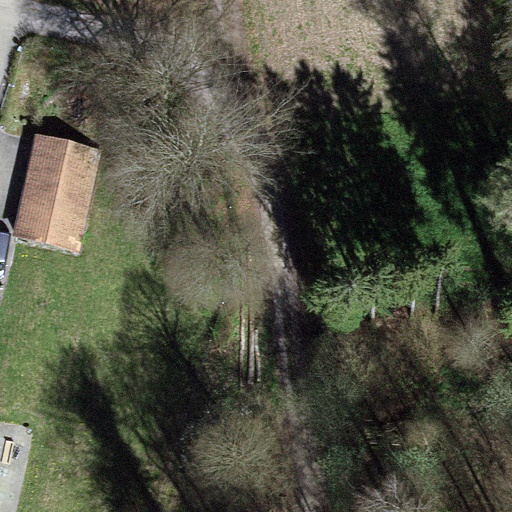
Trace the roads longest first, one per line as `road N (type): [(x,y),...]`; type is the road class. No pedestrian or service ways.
road 1 (track): [(316,511),(277,233),(233,109),(216,0)]
road 2 (track): [(1,9),(223,67)]
